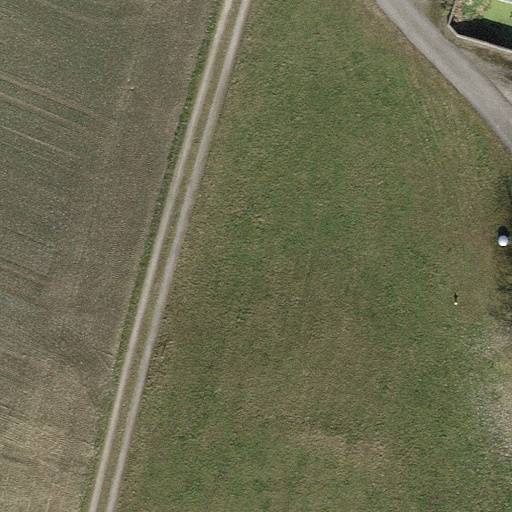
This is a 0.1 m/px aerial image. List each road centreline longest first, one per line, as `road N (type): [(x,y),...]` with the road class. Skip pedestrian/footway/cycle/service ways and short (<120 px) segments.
road 1 (track): [(102,511),(158,267),(242,0)]
road 2 (unknown): [(511,96),(410,0)]
